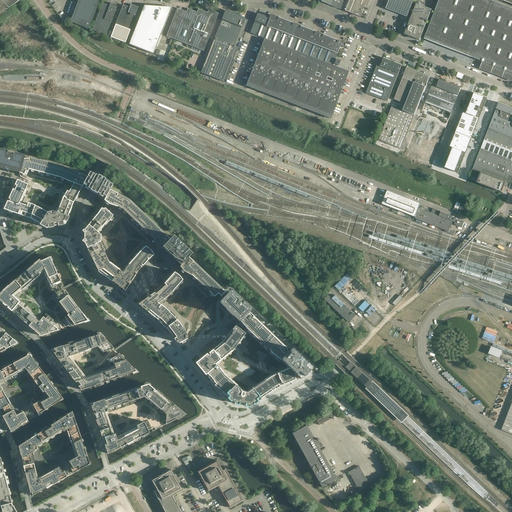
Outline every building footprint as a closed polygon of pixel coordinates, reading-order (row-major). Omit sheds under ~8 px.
[(78,0),(71,20),(70,22),(89,29),(99,2),(94,0),(78,0)] [(334,6),(340,8),(343,0),(321,0),(322,1),(328,4),(334,6)] [(366,0),(349,0),(345,11),(346,12),(352,14),(354,15),(360,17),(364,7),(366,0)] [(387,4),(385,9),(395,12),(397,13),(400,14),(404,16),(407,17),(409,12),(411,7),(413,2),(409,1),(407,0),(388,0),(388,1),(387,4)] [(429,27),(424,39),(483,62),(511,73),(511,8),(489,0),(439,0),(436,10),(430,24),(429,24),(428,26),(429,27)] [(106,36),(111,22),(104,19),(109,6),(103,3),(92,30),(106,36)] [(110,3),(109,6),(104,19),(111,22),(117,6),(110,3)] [(418,40),(419,40),(420,38),(431,9),(417,4),(411,19),(405,35),(408,36),(411,37),(418,40)] [(131,5),(130,8),(128,13),(135,15),(138,8),(131,5)] [(130,30),(135,15),(128,13),(130,8),(123,6),(122,8),(116,24),(130,30)] [(129,44),(153,54),(171,8),(144,6),(144,7),(143,9),(129,44)] [(177,9),(166,36),(174,39),(174,40),(175,40),(180,42),(185,44),(191,46),(201,50),(203,51),(209,37),(217,17),(218,13),(209,10),(207,13),(203,11),(198,9),(197,12),(188,9),(186,12),(177,9)] [(222,19),(221,20),(241,27),(242,28),(245,18),(244,18),(225,10),(222,19)] [(258,14),(255,21),(267,26),(269,19),(258,14)] [(271,15),(269,19),(267,26),(279,30),(283,20),(279,19),(279,20),(278,19),(278,18),(271,15)] [(233,47),(241,27),(221,20),(214,40),(233,47)] [(283,20),(279,30),(290,35),(294,25),(292,24),(283,20)] [(250,33),(264,39),(333,65),(334,61),(335,59),(337,53),(325,48),(314,44),(302,39),(290,35),(279,30),(267,26),(255,21),(250,33)] [(130,30),(116,24),(111,37),(125,43),(130,30)] [(290,35),(302,39),(306,29),(300,27),(294,25),(290,35)] [(302,39),(314,44),(318,34),(315,33),(306,29),(302,39)] [(314,44),(325,48),(329,38),(323,36),(318,34),(314,44)] [(325,48),(337,53),(340,46),(344,47),(345,44),(337,41),(329,38),(325,48)] [(337,67),(333,65),(264,39),(255,63),(339,96),(340,95),(341,91),(342,88),(343,86),(344,84),(345,81),(346,79),(347,77),(348,74),(349,72),(337,67)] [(237,49),(233,47),(214,40),(206,58),(200,73),(212,78),(217,80),(216,82),(217,82),(222,84),(223,82),(224,82),(237,49)] [(366,93),(387,102),(402,66),(383,58),(380,67),(378,66),(377,65),(366,93)] [(493,66),(482,62),(479,69),(511,81),(511,73),(500,69),(493,66)] [(253,67),(251,72),(336,104),(338,100),(339,96),(255,63),(253,67)] [(407,67),(394,100),(403,104),(416,71),(407,67)] [(403,104),(401,110),(414,116),(417,109),(430,76),(416,71),(403,104)] [(336,105),(336,104),(251,72),(246,86),(330,119),(336,105)] [(441,80),(439,85),(447,88),(449,83),(441,80)] [(449,83),(447,88),(455,91),(457,86),(449,83)] [(439,85),(437,90),(445,93),(447,88),(439,85)] [(447,88),(445,93),(453,96),(455,91),(447,88)] [(437,90),(435,95),(443,98),(445,93),(437,90)] [(471,92),(469,97),(478,101),(480,96),(477,94),(471,92)] [(445,93),(443,98),(451,101),(453,96),(445,93)] [(435,95),(433,100),(441,103),(443,98),(435,95)] [(480,96),(478,101),(485,104),(487,98),(482,96),(480,96)] [(469,97),(467,102),(476,106),(478,101),(469,97)] [(443,98),(441,103),(449,106),(451,101),(443,98)] [(433,100),(431,105),(439,108),(441,103),(433,100)] [(467,102),(465,107),(474,111),(476,106),(467,102)] [(441,103),(439,108),(447,111),(449,106),(441,103)] [(511,108),(498,103),(496,109),(511,115),(511,108)] [(431,105),(429,110),(437,113),(439,108),(431,105)] [(391,107),(378,141),(401,150),(414,116),(401,110),(391,107)] [(465,107),(463,112),(472,116),(474,111),(465,107)] [(439,108),(437,113),(445,116),(447,111),(439,108)] [(496,111),(488,129),(511,138),(511,115),(496,109),(496,111)] [(429,110),(427,115),(435,118),(437,113),(429,110)] [(463,112),(461,117),(470,121),(472,116),(463,112)] [(437,113),(435,118),(443,121),(445,116),(437,113)] [(427,115),(426,120),(434,123),(435,118),(427,115)] [(461,117),(460,122),(469,126),(470,121),(461,117)] [(435,118),(434,123),(442,126),(443,121),(435,118)] [(426,120),(424,125),(432,128),(434,123),(426,120)] [(460,122),(458,127),(467,131),(469,126),(460,122)] [(434,123),(432,128),(440,131),(442,126),(434,123)] [(424,125),(422,130),(430,133),(432,128),(424,125)] [(458,127),(456,132),(465,135),(467,131),(458,127)] [(432,128),(430,133),(438,136),(440,131),(432,128)] [(482,146),(473,169),(480,172),(503,181),(511,185),(511,181),(511,138),(488,129),(482,146)] [(422,130),(420,135),(428,138),(430,133),(422,130)] [(456,132),(454,137),(463,140),(465,135),(456,132)] [(430,133),(428,138),(436,141),(438,136),(430,133)] [(420,135),(418,140),(426,143),(428,138),(420,135)] [(454,137),(452,142),(461,145),(463,140),(454,137)] [(428,138),(426,143),(434,146),(436,141),(428,138)] [(418,140),(416,144),(424,148),(426,143),(418,140)] [(452,142),(450,147),(459,150),(461,145),(452,142)] [(426,143),(424,148),(432,151),(434,146),(426,143)] [(416,144),(414,149),(422,153),(424,148),(416,144)] [(450,147),(448,152),(457,155),(459,150),(450,147)] [(424,148),(422,153),(430,156),(432,151),(424,148)] [(414,149),(412,155),(420,158),(422,153),(414,149)] [(14,154),(8,153),(7,155),(6,155),(6,154),(0,152),(0,167),(0,168),(1,167),(4,168),(5,168),(7,168),(9,169),(9,170),(13,170),(13,171),(16,172),(20,172),(23,159),(15,156),(14,157),(13,157),(14,154)] [(448,152),(446,157),(455,160),(457,155),(448,152)] [(422,153),(420,158),(428,161),(430,156),(422,153)] [(446,157),(444,162),(453,165),(455,160),(446,157)] [(20,175),(20,177),(24,179),(26,173),(35,174),(65,182),(69,183),(65,189),(77,196),(79,193),(80,191),(80,190),(82,187),(88,177),(62,167),(31,159),(23,159),(20,172),(19,174),(20,175)] [(444,162),(442,167),(451,170),(453,165),(444,162)] [(453,165),(451,170),(458,173),(460,168),(453,165)] [(477,180),(480,172),(473,169),(471,173),(470,177),(477,180)] [(501,185),(503,181),(480,172),(477,180),(477,182),(500,191),(502,192),(504,187),(501,185)] [(19,181),(26,184),(28,187),(22,202),(35,206),(49,214),(55,212),(58,203),(65,189),(69,183),(65,182),(35,174),(26,173),(24,179),(20,177),(19,179),(19,181)] [(82,187),(86,188),(93,175),(91,173),(90,173),(88,177),(82,187)] [(90,191),(98,178),(96,177),(93,175),(86,188),(89,190),(90,191)] [(99,176),(98,178),(90,191),(91,191),(92,190),(97,193),(96,195),(97,195),(105,199),(110,190),(112,186),(110,184),(107,182),(105,181),(105,180),(99,176)] [(18,180),(17,180),(17,181),(15,185),(14,185),(12,189),(13,189),(12,192),(11,194),(9,198),(9,197),(8,198),(7,201),(8,201),(7,204),(4,210),(5,210),(9,211),(8,212),(12,213),(13,214),(13,213),(14,213),(16,214),(18,214),(30,219),(31,219),(32,220),(38,223),(41,225),(47,228),(53,226),(54,226),(65,224),(67,218),(68,218),(68,215),(69,214),(70,215),(73,207),(72,206),(72,205),(73,203),(74,201),(75,200),(76,201),(78,197),(77,197),(77,196),(65,189),(58,203),(55,212),(49,214),(35,206),(22,202),(28,187),(26,184),(19,181),(18,180)] [(150,249),(147,248),(148,247),(149,245),(157,251),(158,252),(159,251),(160,250),(162,247),(170,240),(129,201),(110,190),(105,199),(104,201),(104,202),(104,203),(103,204),(103,206),(104,207),(108,208),(111,210),(113,212),(112,213),(111,214),(103,208),(102,209),(100,211),(100,212),(101,212),(100,214),(98,213),(98,214),(96,216),(96,217),(95,218),(96,219),(93,223),(91,222),(91,223),(90,224),(87,227),(84,231),(86,232),(86,233),(84,233),(84,237),(84,238),(84,239),(84,243),(86,246),(88,249),(88,251),(89,252),(90,251),(91,253),(92,255),(91,256),(91,257),(92,258),(94,263),(95,264),(96,265),(97,265),(98,267),(97,268),(98,271),(102,274),(105,276),(105,275),(109,278),(109,279),(110,280),(112,282),(115,284),(116,283),(119,285),(119,286),(119,287),(120,288),(122,289),(125,291),(127,289),(129,284),(128,283),(130,281),(131,282),(134,277),(137,272),(139,270),(140,269),(141,268),(140,267),(142,265),(143,266),(145,263),(146,262),(148,260),(147,258),(149,257),(150,258),(152,256),(154,255),(153,255),(150,249)] [(416,215),(417,214),(417,213),(419,208),(420,204),(387,191),(383,200),(382,205),(415,218),(416,215)] [(462,204),(460,209),(468,212),(470,207),(462,204)] [(417,213),(417,214),(416,215),(415,218),(415,219),(445,231),(445,232),(454,235),(455,232),(450,230),(450,229),(451,229),(451,227),(453,222),(455,223),(455,225),(462,228),(464,223),(457,220),(457,219),(457,218),(456,218),(455,218),(454,218),(454,220),(452,220),(453,217),(441,212),(430,208),(428,212),(419,208),(417,213)] [(192,254),(173,236),(170,240),(162,247),(170,255),(173,256),(174,257),(175,257),(176,261),(179,264),(181,266),(189,258),(192,254)] [(58,330),(57,329),(61,328),(62,328),(63,327),(65,327),(66,327),(71,325),(71,326),(88,321),(65,290),(63,287),(49,257),(41,262),(39,260),(0,292),(0,301),(25,323),(32,315),(35,317),(37,319),(38,320),(32,328),(32,329),(33,329),(40,335),(40,336),(58,330)] [(180,266),(180,267),(179,268),(178,270),(177,270),(177,271),(178,271),(183,274),(184,276),(183,278),(182,280),(179,276),(176,274),(174,273),(172,276),(171,275),(169,277),(170,278),(167,281),(164,284),(162,286),(161,285),(156,290),(156,291),(155,292),(154,293),(152,294),(151,295),(150,295),(149,295),(147,297),(148,297),(143,301),(138,304),(142,307),(145,310),(146,311),(149,313),(150,313),(152,316),(153,316),(155,318),(158,320),(160,322),(161,323),(161,324),(163,325),(164,326),(166,328),(166,329),(169,332),(169,333),(170,334),(172,337),(174,339),(175,341),(179,343),(181,343),(182,343),(182,344),(185,342),(185,341),(186,339),(187,338),(187,335),(187,331),(187,329),(189,330),(191,330),(190,335),(190,337),(191,337),(194,335),(195,334),(195,332),(195,331),(195,330),(196,328),(196,327),(196,326),(197,325),(197,324),(197,323),(198,322),(198,321),(199,320),(199,319),(200,318),(201,316),(201,315),(202,314),(203,313),(204,312),(204,311),(205,311),(205,310),(206,309),(207,309),(208,308),(208,307),(209,307),(210,306),(210,305),(211,305),(212,304),(214,303),(215,302),(216,302),(216,301),(218,301),(219,300),(221,299),(220,296),(223,294),(225,292),(189,258),(181,266),(180,266)] [(335,286),(339,290),(351,278),(346,274),(335,286)] [(230,292),(221,302),(226,306),(225,306),(227,308),(228,310),(231,313),(232,313),(235,316),(235,315),(240,320),(248,311),(249,311),(246,308),(247,308),(243,304),(242,305),(242,304),(243,302),(238,298),(237,299),(236,298),(237,298),(233,294),(232,295),(230,292)] [(324,300),(349,323),(356,316),(352,312),(349,316),(348,314),(351,311),(334,296),(331,299),(328,295),(324,300)] [(392,302),(395,305),(403,298),(400,295),(392,302)] [(206,355),(203,357),(202,358),(201,359),(200,359),(196,363),(198,366),(199,365),(201,367),(200,368),(203,372),(205,375),(207,374),(209,376),(208,377),(210,380),(214,385),(225,394),(225,395),(226,396),(227,395),(229,397),(228,398),(234,403),(235,403),(248,406),(249,406),(259,400),(277,388),(282,385),(295,379),(297,377),(298,377),(300,379),(303,376),(305,375),(306,374),(306,373),(307,373),(308,373),(308,372),(308,371),(309,371),(308,371),(311,368),(309,365),(308,365),(306,363),(304,361),(304,360),(304,361),(301,358),(299,356),(296,354),(297,353),(296,353),(294,351),(291,349),(289,351),(248,311),(240,320),(239,320),(239,321),(240,321),(241,322),(242,322),(237,325),(235,326),(232,330),(233,331),(232,332),(230,331),(230,332),(229,333),(227,336),(222,342),(220,344),(221,345),(217,349),(216,347),(215,348),(209,353),(209,354),(207,355),(206,354),(206,355)] [(31,328),(32,328),(38,320),(37,319),(35,317),(34,317),(32,315),(25,323),(28,325),(30,327),(31,328)] [(0,352),(1,352),(14,345),(17,343),(6,333),(0,327),(0,352)] [(54,353),(62,364),(64,363),(67,362),(72,361),(73,362),(74,364),(75,365),(70,367),(65,369),(81,390),(82,390),(136,371),(123,358),(124,357),(122,355),(121,356),(119,354),(118,354),(113,349),(114,349),(101,334),(50,350),(51,350),(54,353)] [(5,420),(11,432),(28,421),(27,418),(28,418),(30,417),(34,415),(35,417),(63,399),(46,377),(40,369),(30,354),(0,370),(0,398),(5,396),(5,397),(6,397),(7,400),(8,402),(0,406),(0,407),(7,419),(5,420)] [(64,363),(62,364),(64,367),(65,369),(70,367),(75,365),(79,364),(76,361),(76,360),(75,359),(72,361),(67,362),(64,363)] [(365,389),(369,392),(401,423),(408,416),(372,381),(371,382),(350,362),(348,365),(346,366),(345,367),(366,387),(365,389)] [(99,428),(100,431),(111,426),(107,414),(108,412),(107,410),(108,409),(109,412),(143,401),(145,398),(147,400),(160,411),(161,410),(167,415),(167,418),(167,424),(185,414),(174,405),(173,406),(148,384),(91,404),(98,426),(99,428)] [(0,406),(8,402),(12,400),(9,395),(8,395),(8,394),(0,398),(0,406)] [(511,403),(501,430),(511,433),(511,403)] [(23,464),(24,466),(34,463),(35,465),(35,467),(36,470),(26,473),(31,495),(31,496),(67,476),(66,475),(68,474),(69,474),(70,473),(71,473),(73,472),(73,473),(90,464),(83,444),(81,437),(72,412),(19,446),(19,447),(21,456),(22,460),(23,464)] [(316,420),(319,425),(334,417),(331,412),(316,420)] [(115,434),(114,434),(103,438),(103,440),(108,453),(108,454),(149,433),(148,430),(144,422),(136,427),(136,429),(117,439),(116,437),(115,434)] [(292,433),(321,487),(321,488),(336,480),(336,479),(307,425),(292,433)] [(112,430),(111,426),(100,431),(101,434),(102,437),(103,438),(114,434),(113,433),(112,430)] [(184,462),(185,465),(188,463),(188,462),(192,460),(189,455),(186,457),(182,459),(182,460),(183,462),(184,462)] [(0,511),(16,511),(13,505),(13,506),(12,502),(13,502),(12,499),(11,500),(10,495),(12,494),(10,488),(8,488),(8,487),(10,486),(8,481),(7,481),(6,480),(8,479),(6,473),(5,474),(4,469),(2,465),(4,464),(3,462),(2,462),(1,457),(0,457),(0,511)] [(219,489),(220,491),(229,508),(243,501),(225,469),(222,471),(217,461),(197,472),(208,491),(215,488),(215,489),(217,490),(219,489)] [(26,473),(36,470),(38,470),(37,464),(36,464),(35,464),(35,463),(34,463),(24,466),(24,467),(25,470),(26,473)] [(350,492),(353,498),(371,488),(359,466),(348,472),(349,472),(357,488),(350,492)] [(171,470),(151,481),(157,490),(153,492),(164,511),(181,511),(174,497),(175,497),(176,494),(175,493),(182,489),(171,470)]
